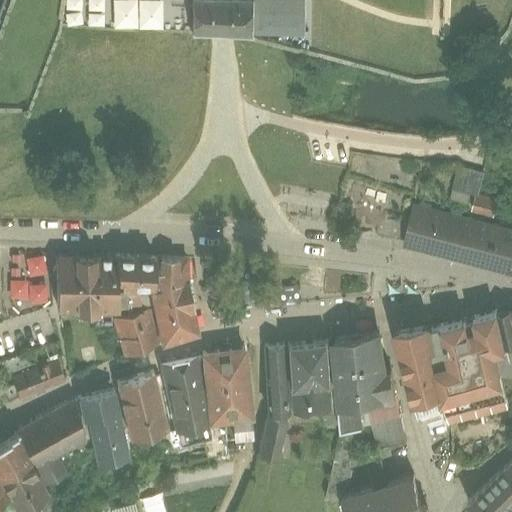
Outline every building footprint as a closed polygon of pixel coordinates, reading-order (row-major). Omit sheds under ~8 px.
[(194,0),(195,22),(212,22),(224,21),(254,20),(253,0),(194,0)] [(496,191),(471,184),(468,197),(466,208),(491,214),(496,191)] [(511,223),(490,218),(410,200),(399,246),(511,271),(511,266),(511,223)] [(111,243),(111,245),(112,283),(144,282),(149,282),(149,250),(149,245),(111,243)] [(111,245),(51,247),(53,301),(56,301),(93,300),(112,299),(112,283),(111,245)] [(144,302),(155,338),(194,326),(182,248),(149,250),(149,282),(144,282),(148,300),(144,302)] [(506,341),(511,339),(511,300),(507,300),(497,302),(506,341)] [(120,349),(155,338),(144,302),(108,312),(109,315),(120,349)] [(429,313),(392,322),(411,401),(444,394),(443,389),(505,374),(497,343),(506,341),(497,302),(430,318),(429,313)] [(396,389),(379,324),(325,333),(337,399),(342,398),(345,422),(362,420),(360,411),(366,410),(371,413),(375,417),(398,412),(391,390),(396,389)] [(324,334),(281,338),(287,407),(331,403),(324,334)] [(281,338),(259,340),(265,408),(287,407),(281,338)] [(243,340),(196,345),(196,348),(202,412),(249,408),(243,340)] [(169,421),(202,412),(196,348),(154,357),(169,421)] [(6,367),(14,389),(60,372),(52,350),(6,367)] [(150,366),(111,376),(125,429),(164,419),(150,366)] [(95,461),(126,454),(111,382),(72,391),(77,415),(85,414),(95,461)] [(77,415),(72,391),(70,388),(12,420),(14,422),(38,468),(40,472),(61,461),(52,444),(80,429),(77,415)] [(506,388),(444,403),(447,416),(509,401),(506,388)] [(283,415),(262,409),(251,447),(257,449),(272,453),(283,415)] [(14,422),(0,430),(0,482),(3,487),(13,503),(40,486),(32,472),(38,468),(14,422)] [(511,448),(463,493),(480,511),(503,511),(511,504),(511,448)] [(414,464),(340,482),(342,488),(347,511),(429,511),(431,511),(428,498),(423,499),(414,464)]
